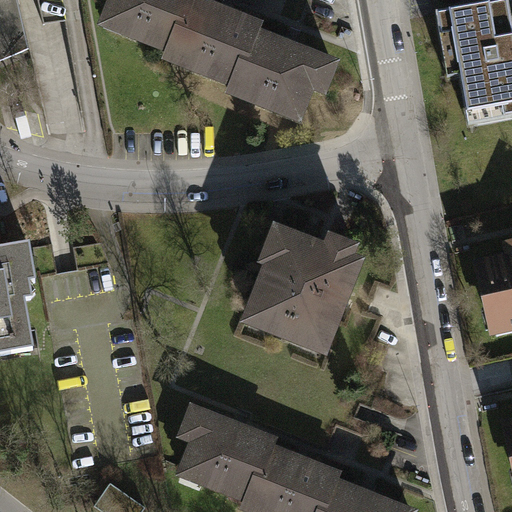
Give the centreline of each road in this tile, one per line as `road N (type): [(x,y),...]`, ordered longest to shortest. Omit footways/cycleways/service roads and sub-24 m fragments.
road 1 (residential): [(403,155),(211,184),(135,185),(0,159)]
road 2 (residential): [(462,511),(403,155)]
road 3 (residential): [(403,155),(376,0)]
